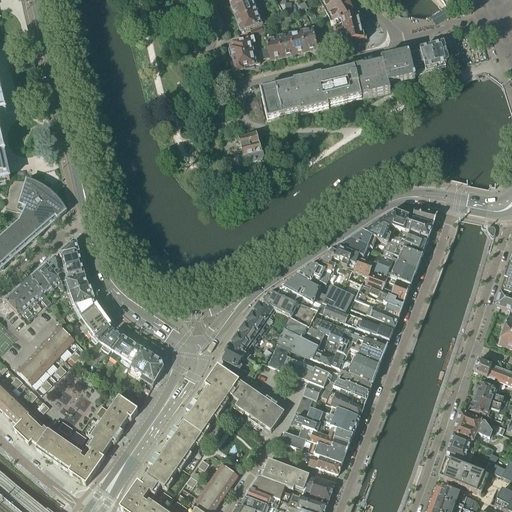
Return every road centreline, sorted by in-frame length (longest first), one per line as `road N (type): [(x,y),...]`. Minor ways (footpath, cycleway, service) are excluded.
road 1 (residential): [(451,207),(347,487)]
road 2 (residential): [(398,42),(230,89),(210,67),(206,0)]
road 3 (tertiary): [(89,218),(36,0)]
road 4 (tertiary): [(251,292),(388,202),(409,197)]
road 5 (residential): [(470,345),(411,511)]
road 6 (tertiary): [(91,227),(96,268),(120,304),(194,348)]
road 7 (residential): [(507,225),(470,345)]
road 8 (tertiary): [(169,314),(125,288),(91,227)]
